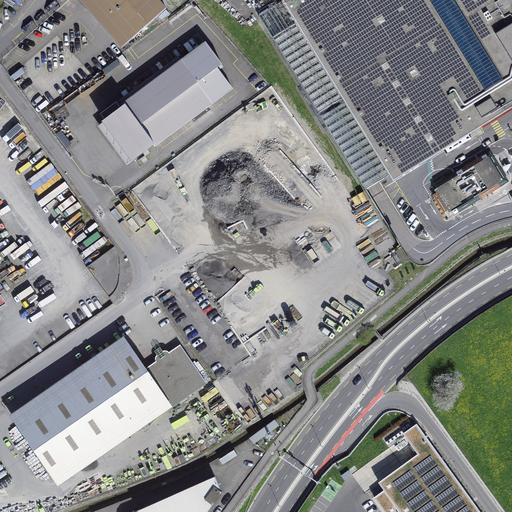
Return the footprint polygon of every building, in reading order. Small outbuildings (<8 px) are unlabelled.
[(168,9),(159,0),(77,0),(122,50),(168,9)] [(508,105),(511,102),(511,0),(285,0),(287,2),(393,175),(508,105)] [(393,175),(287,2),(258,20),(364,192),(373,187),(393,175)] [(125,107),(97,128),(127,166),(131,163),(132,165),(233,91),(220,71),(224,68),(205,42),(123,105),(125,107)] [(490,152),(434,184),(437,189),(434,191),(449,213),(452,212),(454,216),(509,183),(490,152)] [(115,246),(87,267),(109,297),(114,292),(118,287),(119,281),(120,260),(119,253),(115,246)] [(125,336),(10,415),(59,486),(206,384),(179,346),(149,367),(125,336)] [(479,511),(416,425),(403,434),(409,442),(418,454),(379,483),(385,491),(374,498),(384,511),(479,511)] [(215,477),(137,511),(209,511),(222,495),(215,477)]
